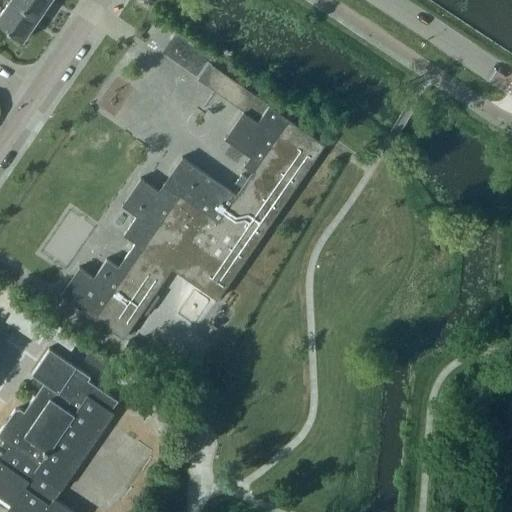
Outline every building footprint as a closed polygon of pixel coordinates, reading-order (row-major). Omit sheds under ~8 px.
[(0,25),(22,40),(37,19),(10,0),(9,0),(6,0),(9,2),(0,14),(0,25)] [(50,0),(9,0),(10,0),(37,19),(50,0)] [(288,118),(269,104),(209,63),(197,80),(242,110),(224,138),(249,155),(243,164),(252,170),(246,179),(240,175),(235,183),(241,187),(235,194),(181,157),(162,184),(158,190),(140,177),(122,204),(137,215),(124,234),(135,242),(118,266),(107,258),(93,277),(79,267),(60,294),(94,318),(123,338),(141,312),(146,315),(158,296),(154,293),(172,267),(217,298),(323,143),(288,118)] [(128,341),(121,351),(137,362),(144,352),(128,341)] [(72,511),(55,500),(115,413),(113,412),(120,402),(90,380),(93,376),(52,347),(33,374),(47,383),(27,411),(23,407),(17,408),(0,431),(0,436),(0,438),(5,442),(0,448),(0,498),(10,505),(6,511),(7,511),(72,511)] [(112,364),(91,350),(84,360),(105,374),(112,364)] [(136,511),(115,503),(111,511),(136,511)]
